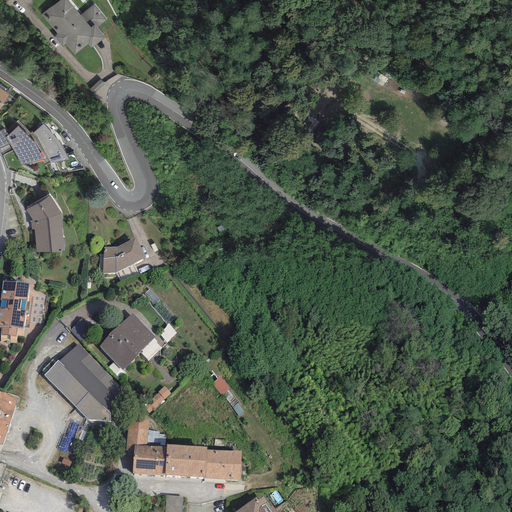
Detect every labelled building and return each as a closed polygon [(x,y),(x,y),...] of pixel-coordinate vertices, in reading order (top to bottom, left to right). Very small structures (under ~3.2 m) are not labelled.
[(83,9),(93,24),(105,15),(94,1),(83,9)] [(74,5),(40,36),(75,73),(109,42),(74,5)] [(0,79),(0,100),(9,86),(0,79)] [(7,122),(0,125),(0,147),(2,152),(16,143),(29,164),(48,159),(63,182),(80,171),(50,122),(35,132),(27,120),(12,130),(7,122)] [(28,203),(33,246),(65,243),(61,205),(51,186),(28,203)] [(103,248),(103,273),(118,274),(145,258),(135,237),(117,247),(103,248)] [(12,286),(1,347),(28,352),(39,291),(12,286)] [(70,331),(79,339),(89,329),(80,320),(70,331)] [(142,324),(106,358),(135,387),(170,353),(142,324)] [(83,356),(50,387),(103,442),(136,410),(83,356)] [(157,403),(170,394),(166,388),(153,397),(157,403)] [(0,394),(0,445),(17,401),(0,394)] [(156,439),(156,431),(148,431),(148,439),(156,439)] [(143,454),(143,487),(249,489),(249,456),(143,454)] [(181,511),(182,496),(165,496),(164,511),(181,511)]
